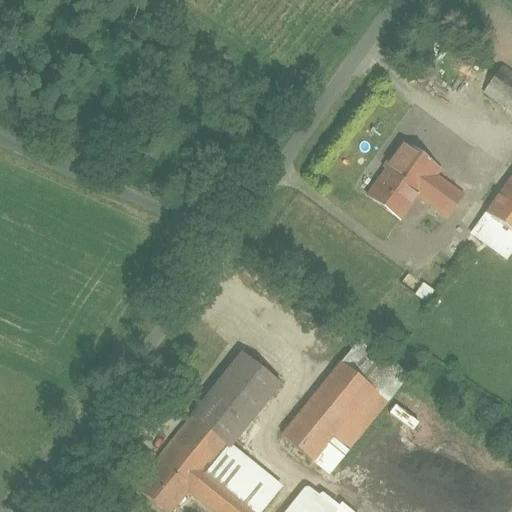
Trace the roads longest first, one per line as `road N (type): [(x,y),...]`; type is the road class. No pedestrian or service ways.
road 1 (residential): [(224,231),(18,511)]
road 2 (residential): [(379,0),(224,231)]
road 3 (residential): [(224,231),(0,124)]
